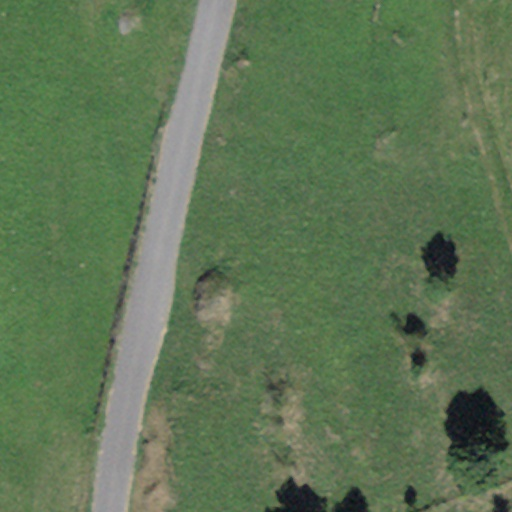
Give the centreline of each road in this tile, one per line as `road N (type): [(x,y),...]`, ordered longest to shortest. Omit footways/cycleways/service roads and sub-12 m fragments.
road 1 (tertiary): [(236,0),(163,319),(131,511)]
road 2 (track): [(473,0),(484,83),(511,187)]
